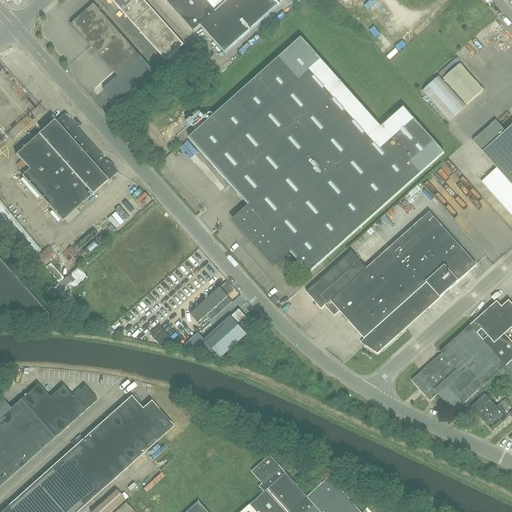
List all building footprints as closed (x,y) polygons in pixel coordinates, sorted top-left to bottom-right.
[(111,0),(115,5),(165,61),(183,45),(159,17),(143,0),(111,0)] [(163,0),(168,4),(194,34),(201,27),(225,54),(285,0),(163,0)] [(343,0),(390,52),(442,5),(437,0),(343,0)] [(71,25),(134,95),(156,75),(140,57),(98,10),(98,9),(94,5),(71,25)] [(289,251),(308,273),(320,263),(444,154),(403,108),(381,128),(301,38),(188,138),(248,206),(233,219),(273,265),(289,251)] [(467,106),(484,91),(461,65),(444,80),(467,106)] [(422,92),(449,122),(466,107),(439,77),(422,92)] [(61,221),(107,181),(117,172),(117,170),(115,167),(114,165),(112,164),(110,162),(108,160),(106,160),(104,161),(102,158),(103,158),(64,114),(55,122),(54,121),(16,154),(29,170),(22,176),(61,221)] [(511,126),(482,153),(497,169),(483,182),(511,215),(511,126)] [(0,224),(30,260),(39,272),(57,258),(47,247),(41,251),(0,200),(0,224)] [(351,252),(328,273),(306,292),(320,309),(324,306),(333,316),(339,311),(366,342),(363,345),(377,354),(443,295),(476,266),(428,213),(366,269),(351,252)] [(0,314),(51,319),(0,260),(0,314)] [(78,289),(91,279),(84,270),(76,277),(80,281),(75,285),(78,289)] [(232,303),(220,289),(190,315),(195,321),(198,324),(201,320),(207,315),(212,320),(232,303)] [(496,302),(440,352),(441,354),(411,381),(430,401),(437,394),(454,413),(461,407),(482,388),(484,386),(484,387),(494,378),(493,378),(499,373),(511,388),(511,343),(504,335),(511,328),(511,305),(508,301),(501,308),(496,302)] [(239,310),(204,341),(218,356),(221,359),(247,335),(238,325),(246,317),(239,310)] [(247,320),(246,320),(241,325),(245,329),(250,324),(247,320)] [(150,335),(160,346),(170,337),(160,326),(150,335)] [(0,485),(97,399),(85,387),(74,397),(63,385),(50,397),(38,384),(0,418),(0,485)] [(477,416),(481,421),(498,406),(498,405),(496,407),(485,395),(477,403),(475,399),(485,390),(482,388),(461,407),(467,414),(469,411),(476,418),(477,416)] [(77,511),(174,426),(151,401),(142,409),(131,396),(1,511),(77,511)] [(481,421),(492,432),(509,417),(498,406),(481,421)] [(361,511),(330,477),(307,497),(271,456),(252,472),(263,484),(260,487),(265,493),(242,511),(208,511),(200,502),(187,511),(361,511)] [(117,490),(92,511),(109,511),(124,499),(117,490)]
